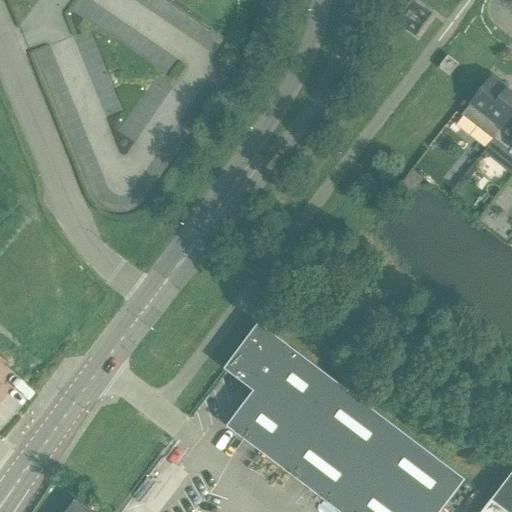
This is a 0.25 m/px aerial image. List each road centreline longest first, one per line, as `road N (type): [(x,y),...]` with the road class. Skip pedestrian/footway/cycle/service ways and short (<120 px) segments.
road 1 (unclassified): [(153,297),(107,267),(71,219),(0,40)]
road 2 (tertiary): [(234,184),(293,137),(333,80),(355,0)]
road 3 (tertiary): [(326,0),(309,61),(234,184)]
road 4 (tertiary): [(100,367),(0,504)]
road 5 (tertiary): [(234,184),(153,297)]
